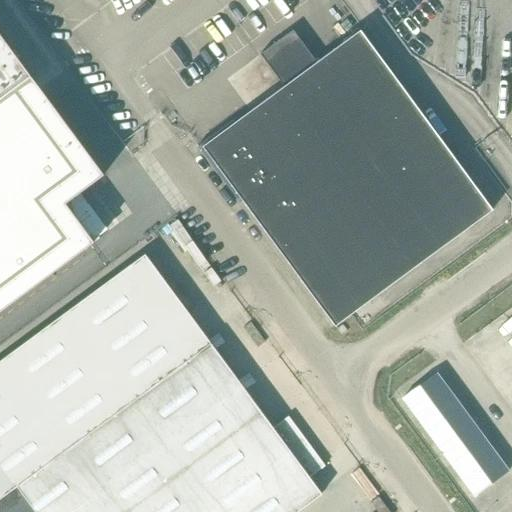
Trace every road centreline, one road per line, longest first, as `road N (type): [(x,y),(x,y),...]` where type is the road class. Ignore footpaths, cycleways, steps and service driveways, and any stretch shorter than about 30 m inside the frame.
road 1 (unclassified): [(432,511),(153,122)]
road 2 (unknown): [(368,0),(377,34),(445,97),(511,181)]
road 3 (unknown): [(511,425),(431,311)]
